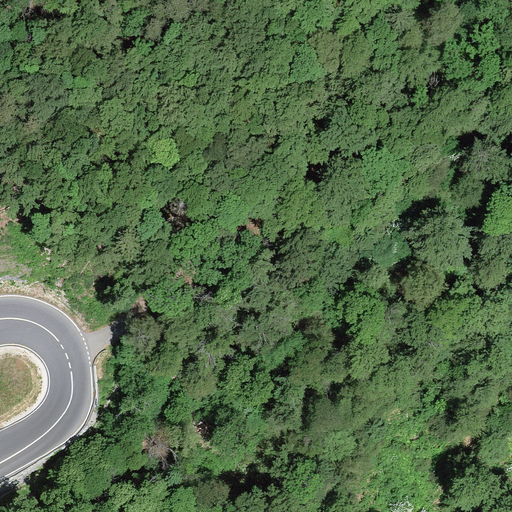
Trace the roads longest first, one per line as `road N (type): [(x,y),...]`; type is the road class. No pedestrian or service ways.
road 1 (track): [(65,355),(149,306),(236,226),(411,91),(507,0)]
road 2 (secondary): [(0,461),(51,428),(72,385),(59,342),(43,327),(0,321)]
